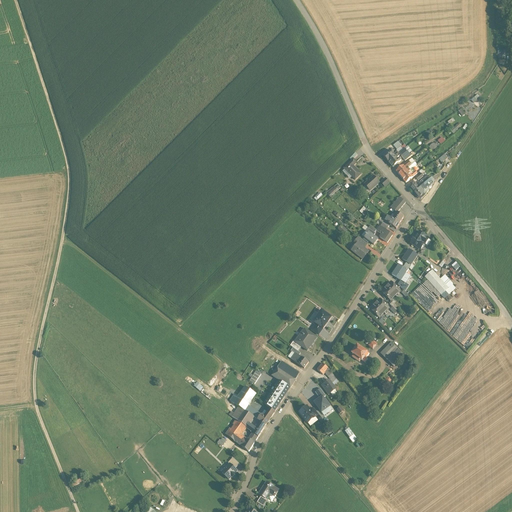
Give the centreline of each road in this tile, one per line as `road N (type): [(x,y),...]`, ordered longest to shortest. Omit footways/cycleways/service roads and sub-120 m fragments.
road 1 (track): [(15,0),(69,164),(34,394),(78,511)]
road 2 (unclassified): [(418,207),(270,430),(232,511)]
road 3 (track): [(505,310),(361,494),(285,407)]
road 4 (unclassified): [(364,142),(297,0)]
